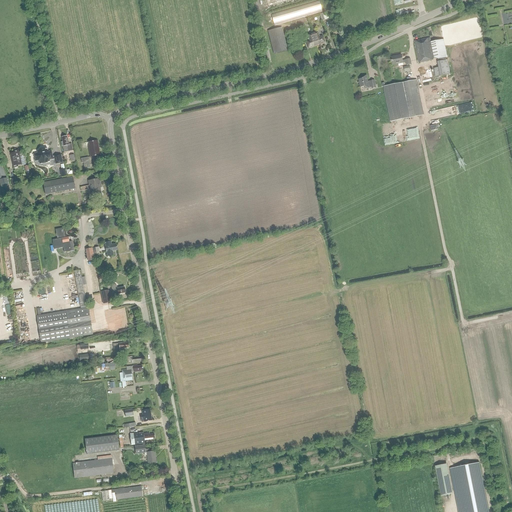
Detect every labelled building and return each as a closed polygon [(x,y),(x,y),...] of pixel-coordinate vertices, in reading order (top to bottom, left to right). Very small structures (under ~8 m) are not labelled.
[(318,0),(271,15),(274,26),(322,12),(318,0)] [(511,11),(502,13),(504,23),(511,22),(511,11)] [(281,27),(268,31),(274,54),(287,51),(281,27)] [(313,33),(317,45),(324,43),(322,37),(319,38),(317,31),(313,33)] [(317,45),(313,33),(309,34),(311,40),(306,42),(308,48),(317,45)] [(430,38),(415,41),(419,63),(433,60),(434,57),(438,59),(438,62),(439,68),(434,69),(436,77),(450,74),(448,60),(447,60),(446,58),(447,57),(444,40),(431,42),(430,38)] [(401,55),(391,57),(393,65),(406,62),(407,65),(411,64),(410,59),(405,60),(402,61),(401,55)] [(372,88),(376,87),(374,80),(370,80),(371,83),(368,83),(367,75),(362,75),(363,78),(359,79),(360,87),(364,86),(365,88),(369,88),(369,87),(371,87),(372,88)] [(384,87),(391,122),(424,115),(417,80),(384,87)] [(406,129),(392,131),(393,139),(407,137),(406,129)] [(66,136),(61,137),(63,146),(62,146),(64,152),(73,150),(71,143),(69,144),(68,141),(67,141),(66,136)] [(90,156),(99,155),(96,140),(88,142),(89,145),(88,145),(90,156)] [(62,162),(60,155),(54,156),(54,157),(52,157),(51,151),(50,151),(46,152),(46,149),(47,149),(47,148),(43,149),(38,150),(37,150),(38,150),(37,151),(38,153),(32,154),(32,155),(34,154),(35,161),(35,160),(40,159),(41,163),(40,163),(45,162),(45,163),(50,162),(50,161),(49,161),(48,160),(54,159),(55,164),(62,162)] [(15,153),(10,154),(13,165),(14,168),(18,167),(17,164),(21,164),(22,166),(26,165),(24,160),(25,159),(24,154),(19,155),(19,152),(18,150),(14,151),(15,153)] [(74,189),(72,177),(43,183),(45,194),(74,189)] [(89,185),(90,185),(92,196),(100,194),(99,185),(100,184),(99,179),(89,181),(89,185)] [(1,186),(3,195),(10,193),(8,184),(1,186)] [(52,239),(54,249),(63,247),(64,252),(74,250),(72,241),(67,242),(67,240),(68,240),(68,238),(67,238),(65,227),(56,229),(57,238),(52,239)] [(111,245),(111,242),(105,243),(105,246),(106,252),(107,256),(113,255),(112,251),(117,250),(115,244),(111,245)] [(80,270),(74,271),(80,307),(87,306),(80,270)] [(125,292),(124,287),(120,288),(117,289),(116,286),(114,284),(111,285),(112,293),(117,292),(117,294),(121,293),(125,292)] [(108,291),(101,292),(101,295),(103,304),(110,303),(111,302),(108,291)] [(41,343),(93,335),(88,308),(36,316),(41,343)] [(124,349),(127,348),(127,347),(129,347),(128,343),(126,343),(126,342),(119,343),(113,344),(114,350),(120,349),(120,350),(124,350),(124,349)] [(131,372),(140,371),(140,370),(142,370),(142,366),(137,366),(137,365),(132,365),(132,366),(126,367),(127,369),(122,370),(122,373),(119,373),(120,381),(120,382),(132,380),(131,372)] [(133,416),(132,409),(124,410),(125,417),(133,416)] [(151,421),(149,410),(142,411),(143,416),(140,416),(142,423),(151,421)] [(138,433),(129,434),(130,445),(144,444),(143,441),(152,440),(152,438),(154,438),(154,434),(149,435),(149,433),(143,434),(143,432),(138,433)] [(84,439),(86,455),(118,451),(116,435),(84,439)] [(144,445),(134,446),(135,454),(144,453),(144,455),(147,455),(147,463),(156,462),(154,451),(149,452),(149,449),(148,449),(145,449),(144,445)] [(112,458),(81,462),(72,463),(74,478),(113,474),(112,458)] [(488,511),(479,463),(450,468),(458,511),(488,511)] [(453,494),(448,464),(436,466),(441,496),(453,494)] [(114,490),(116,500),(143,496),(141,486),(114,490)]
